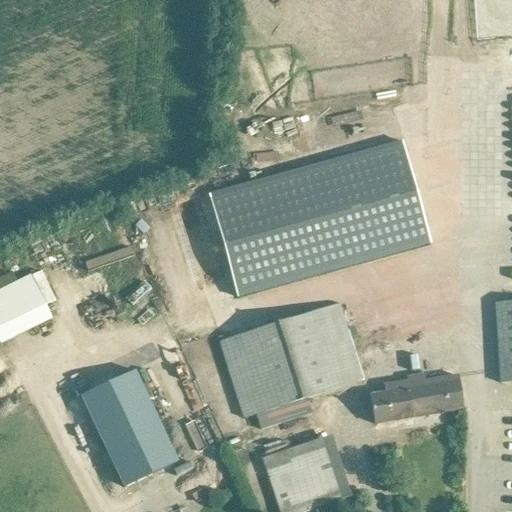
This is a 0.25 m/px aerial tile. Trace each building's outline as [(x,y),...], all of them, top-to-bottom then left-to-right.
[(291,79),(294,68),(251,55),(248,67),(291,79)] [(212,197),(242,298),(434,241),(403,140),(212,197)] [(82,221),(105,213),(102,206),(80,214),(82,221)] [(0,269),(16,261),(8,246),(0,249),(0,269)] [(52,319),(31,276),(0,291),(0,344),(0,345),(52,319)] [(257,416),(261,431),(312,415),(307,398),(364,381),(340,303),(319,309),(311,285),(236,307),(238,317),(218,323),(223,342),(219,343),(243,420),(257,416)] [(511,302),(496,304),(502,384),(511,383),(511,302)] [(138,351),(187,477),(219,464),(170,338),(138,351)] [(178,463),(135,371),(80,397),(124,489),(178,463)] [(458,377),(424,382),(423,380),(383,386),(385,394),(369,396),(374,425),(463,410),(458,377)] [(263,459),(279,511),(310,511),(352,499),(332,437),(263,459)]
